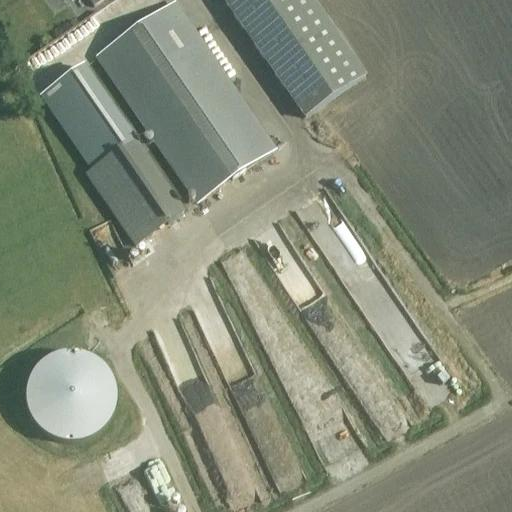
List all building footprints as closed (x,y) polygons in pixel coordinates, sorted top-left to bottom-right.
[(106,0),(73,0),(74,1),(75,0),(88,0),(94,9),(106,0)] [(306,122),(368,79),(312,0),(225,0),(222,2),(306,122)] [(198,206),(278,150),(177,4),(97,60),(198,206)] [(135,250),(187,214),(138,143),(86,67),(39,99),(91,175),(86,179),(135,250)] [(84,228),(91,248),(111,240),(104,220),(84,228)] [(100,251),(106,268),(119,263),(114,247),(100,251)] [(343,285),(357,300),(376,281),(362,267),(343,285)] [(71,447),(75,447),(79,447),(82,446),(86,445),(89,444),(93,442),(96,440),(99,438),(102,436),(104,433),(107,430),(109,427),(111,424),(113,420),(114,417),(115,413),(116,410),(116,406),(116,402),(116,398),(116,395),(115,391),(114,388),(113,384),(111,381),(109,377),(107,374),(104,372),(102,369),(99,366),(96,364),(93,362),(89,361),(86,359),(82,358),(79,358),(75,357),(71,357),(67,357),(64,358),(60,358),(56,359),(53,361),(50,362),(46,364),(43,366),(40,369),(38,372),(35,374),(33,377),(31,381),(30,384),(28,388),(27,391),(26,395),(26,398),(26,402),(26,406),(26,410),(27,413),(28,417),(30,420),(31,424),(33,427),(35,430),(38,433),(40,436),(43,438),(46,440),(50,442),(53,444),(56,445),(60,446),(64,447),(67,447),(71,447)]
